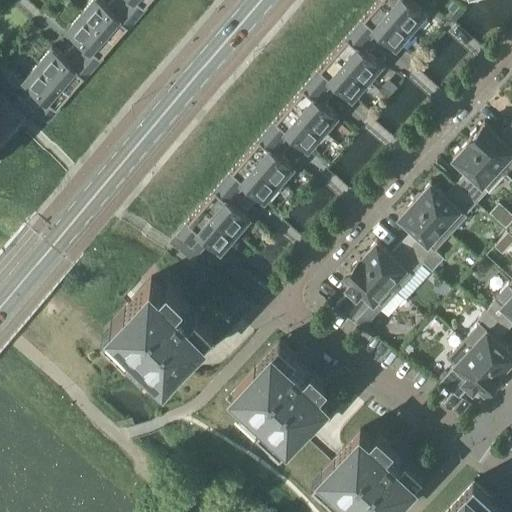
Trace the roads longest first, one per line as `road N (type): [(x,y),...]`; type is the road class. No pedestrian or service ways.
road 1 (residential): [(474,448),(277,304),(511,49)]
road 2 (secondary): [(0,304),(262,0)]
